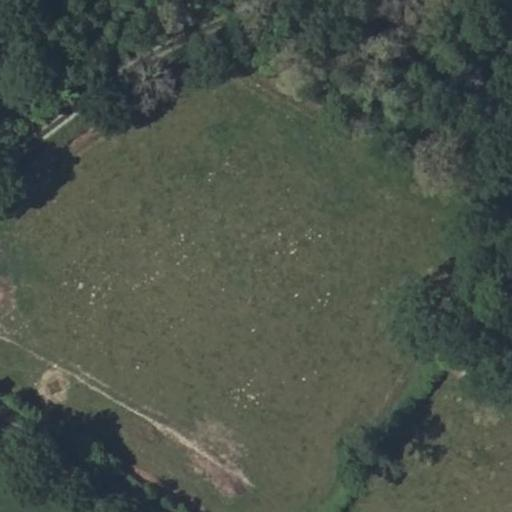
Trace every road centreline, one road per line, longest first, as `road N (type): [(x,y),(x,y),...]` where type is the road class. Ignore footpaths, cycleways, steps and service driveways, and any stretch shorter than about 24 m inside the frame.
road 1 (track): [(0,185),(223,30),(293,0)]
road 2 (track): [(140,511),(0,419)]
